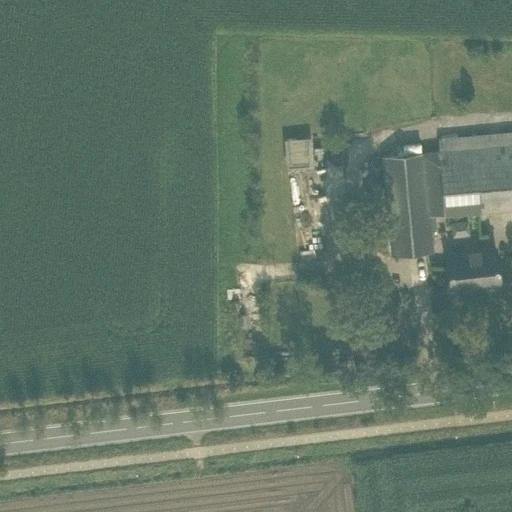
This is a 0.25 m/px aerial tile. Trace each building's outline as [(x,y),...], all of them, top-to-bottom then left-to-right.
[(322,134),(286,135),(287,165),(313,164),(313,149),(322,149),(322,134)] [(395,143),(396,151),(427,146),(426,138),(395,143)] [(511,144),(438,151),(444,213),(511,207),(511,144)] [(438,151),(384,156),(389,218),(391,234),(393,254),(431,251),(427,215),(444,213),(438,151)] [(338,221),(341,155),(316,154),(313,220),(338,221)] [(494,247),(446,253),(451,289),(473,287),(473,285),(498,282),(494,247)]
